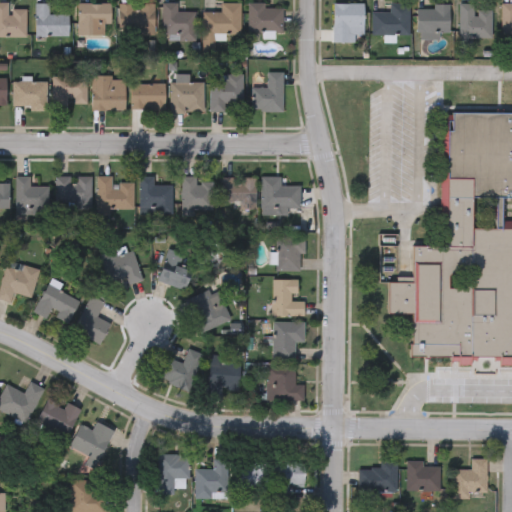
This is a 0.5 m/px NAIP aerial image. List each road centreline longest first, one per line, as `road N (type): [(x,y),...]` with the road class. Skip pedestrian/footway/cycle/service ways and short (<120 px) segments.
road 1 (tertiary): [(511,427),(182,420),(0,333)]
road 2 (residential): [(314,0),(315,84),(337,212),(334,511)]
road 3 (residential): [(0,136),(329,136)]
